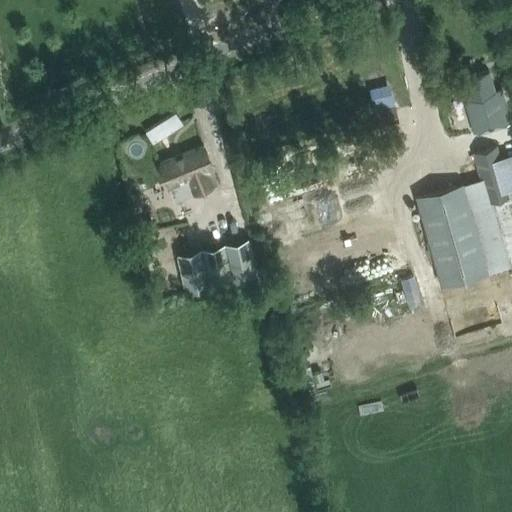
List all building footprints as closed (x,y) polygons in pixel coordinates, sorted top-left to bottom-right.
[(474,130),(510,120),(501,87),(494,88),(489,71),(464,78),(469,97),(465,99),(474,130)] [(334,128),(349,123),(346,115),(332,120),(334,128)] [(480,176),(415,194),(441,284),(511,264),(511,152),(500,156),(497,144),(473,150),(480,176)] [(205,170),(212,167),(203,145),(160,163),(169,186),(189,177),(195,190),(211,184),(205,170)] [(259,272),(258,268),(250,235),(177,252),(186,289),(259,272)] [(421,301),(413,275),(400,278),(408,305),(421,301)]
